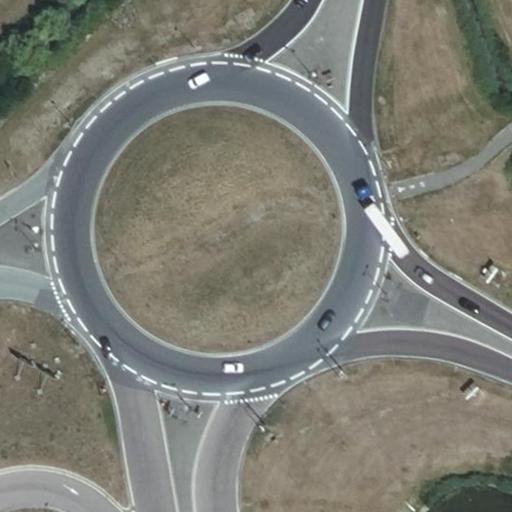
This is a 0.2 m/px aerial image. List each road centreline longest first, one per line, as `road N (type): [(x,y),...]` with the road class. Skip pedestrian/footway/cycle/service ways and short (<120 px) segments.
road 1 (tertiary): [(209,78),(138,100),(85,152),(65,215),(65,249),(99,328)]
road 2 (tertiary): [(309,351),(379,338),(441,342),(511,368)]
road 3 (unclassified): [(99,328),(137,418),(157,511)]
road 4 (tertiary): [(355,167),(320,118),(296,100),(209,78)]
road 5 (tertiary): [(511,333),(369,230)]
road 6 (tertiary): [(355,167),(375,0)]
road 7 (tertiary): [(99,328),(151,368),(181,378),(247,379)]
road 8 (tertiary): [(309,351),(353,298),(369,230)]
road 9 (unclassified): [(221,511),(220,454),(247,379)]
road 10 (tertiary): [(306,0),(276,39),(209,78)]
